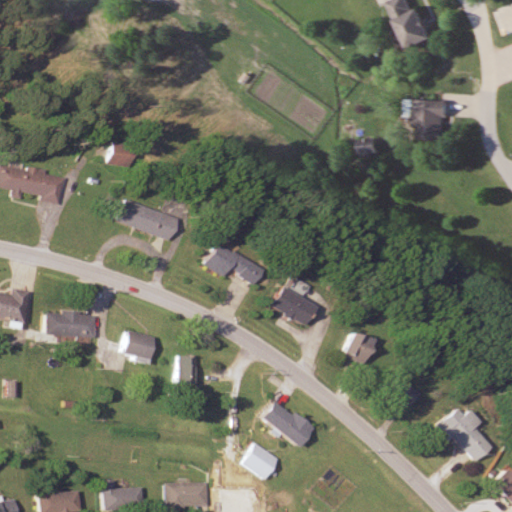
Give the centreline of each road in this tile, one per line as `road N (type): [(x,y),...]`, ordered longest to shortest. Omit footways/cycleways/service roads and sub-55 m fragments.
road 1 (residential): [(0,251),(167,301),(270,358),(441,511)]
road 2 (residential): [(511,178),(491,150),(476,0)]
